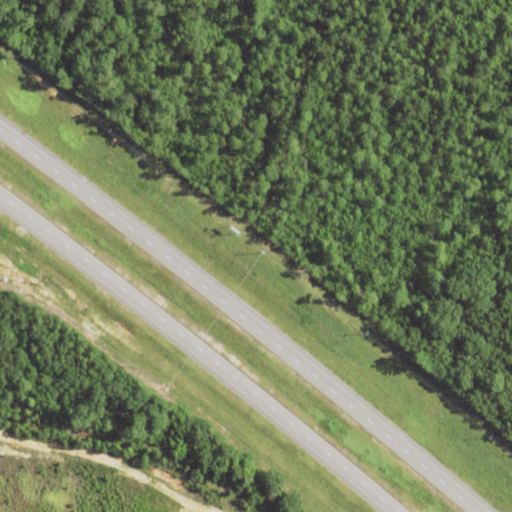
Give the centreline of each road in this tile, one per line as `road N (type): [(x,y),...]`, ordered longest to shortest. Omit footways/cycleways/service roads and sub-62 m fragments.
road 1 (trunk): [(476,511),(0,133)]
road 2 (trunk): [(0,199),(393,511)]
